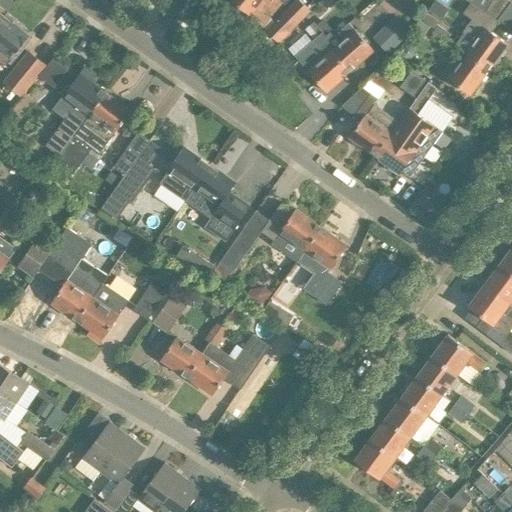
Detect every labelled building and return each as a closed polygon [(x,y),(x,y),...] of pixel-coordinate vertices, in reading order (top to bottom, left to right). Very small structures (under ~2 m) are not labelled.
[(230,0),(250,16),(262,0),(230,0)] [(298,0),(296,0),(266,32),(278,44),(310,12),(298,0)] [(468,0),(471,2),(485,11),(493,0),(468,0)] [(493,0),(485,11),(511,29),(511,3),(507,0),(493,0)] [(511,29),(485,11),(471,2),(463,14),(471,20),(462,33),(463,34),(455,45),(489,70),(508,44),(492,33),(499,23),(511,30),(511,29)] [(434,29),(437,25),(438,23),(424,12),(421,17),(434,29)] [(0,70),(1,71),(11,58),(30,36),(5,16),(0,22),(0,70)] [(421,19),(417,25),(428,33),(432,28),(421,19)] [(392,20),(382,29),(397,45),(407,36),(392,20)] [(315,41),(320,37),(323,33),(316,25),(314,22),(310,26),(305,30),(315,41)] [(326,36),(323,33),(320,37),(332,50),(351,71),(374,51),(355,30),(349,23),(333,37),(330,33),(326,36)] [(447,33),(437,25),(434,29),(430,35),(441,43),(447,33)] [(221,38),(206,56),(225,71),(239,54),(221,38)] [(455,46),(465,53),(447,78),(471,95),(489,70),(455,45),(455,46)] [(351,71),(332,50),(308,71),(327,93),(351,71)] [(29,51),(2,84),(20,98),(46,65),(29,51)] [(41,77),(55,87),(63,77),(68,69),(54,59),(41,77)] [(425,80),(412,71),(404,81),(418,91),(425,80)] [(89,114),(106,91),(81,73),(64,97),(53,111),(65,119),(45,146),(59,156),(73,136),(83,122),(89,114)] [(393,132),(375,156),(401,174),(403,171),(411,177),(443,132),(419,115),(437,89),(428,83),(399,122),(398,123),(392,132),(393,132)] [(392,132),(398,123),(399,122),(375,105),(379,98),(362,87),(341,106),(355,117),(361,121),(349,137),(375,156),(393,132),(392,132)] [(106,91),(89,114),(83,122),(73,136),(92,150),(99,155),(109,141),(132,111),(106,91)] [(77,171),(92,150),(73,136),(59,156),(58,157),(77,171)] [(474,146),(458,167),(471,177),(487,157),(474,146)] [(185,200),(193,188),(194,189),(210,165),(184,147),(168,171),(160,183),(185,200)] [(113,168),(125,176),(125,177),(138,159),(126,150),(113,168)] [(155,170),(138,159),(125,177),(115,192),(130,203),(132,204),(155,170)] [(185,200),(210,217),(207,220),(229,235),(249,207),(229,193),(237,183),(210,165),(194,189),(193,188),(185,200)] [(130,203),(115,192),(102,210),(117,221),(130,203)] [(272,244),(294,259),(297,262),(322,228),(297,210),(294,213),(281,204),(261,233),(273,241),(272,244)] [(0,273),(11,258),(17,249),(0,237),(0,228),(9,216),(20,224),(24,219),(11,209),(9,211),(7,210),(0,219),(0,273)] [(38,269),(63,286),(51,303),(78,322),(104,284),(102,283),(107,275),(82,259),(92,245),(67,227),(54,246),(38,269)] [(348,246),(322,228),(297,262),(314,274),(304,289),(321,301),(334,285),(325,278),(331,270),(348,246)] [(233,272),(256,239),(243,230),(219,262),(231,271),(233,272)] [(40,236),(18,267),(32,278),(38,269),(54,246),(40,236)] [(511,246),(499,265),(511,274),(511,246)] [(216,266),(197,255),(192,263),(210,275),(216,266)] [(231,271),(219,262),(212,272),(225,281),(231,271)] [(484,285),(509,304),(511,299),(511,274),(499,265),(484,285)] [(129,301),(104,284),(78,322),(103,339),(120,314),(129,301)] [(151,284),(133,310),(148,320),(166,294),(151,284)] [(511,323),(500,315),(509,304),(484,285),(468,306),(506,334),(511,325),(511,323)] [(177,288),(171,297),(153,322),(169,333),(192,298),(177,288)] [(221,334),(228,324),(220,318),(213,328),(221,334)] [(214,344),(221,334),(213,328),(206,338),(211,342),(214,344)] [(448,334),(432,355),(457,373),(466,362),(478,371),(485,362),(448,334)] [(160,360),(186,377),(203,353),(177,335),(160,360)] [(211,342),(203,353),(186,377),(213,395),(224,379),(241,389),(263,357),(246,345),(236,359),(214,344),(211,342)] [(432,355),(417,376),(442,395),(457,373),(432,355)] [(30,384),(21,378),(0,364),(0,390),(17,402),(30,384)] [(417,376),(401,397),(427,416),(442,395),(417,376)] [(0,417),(5,421),(17,402),(0,390),(0,417)] [(454,405),(468,415),(475,406),(461,396),(454,405)] [(401,397),(385,418),(411,437),(427,416),(401,397)] [(46,419),(54,407),(44,401),(36,412),(46,419)] [(454,405),(448,414),(462,424),(468,415),(454,405)] [(385,418),(370,439),(396,458),(411,437),(385,418)] [(83,458),(100,471),(128,435),(110,422),(83,458)] [(22,450),(17,446),(0,432),(0,457),(11,465),(22,450)] [(53,450),(28,432),(20,442),(46,460),(53,450)] [(128,435),(100,471),(119,485),(146,448),(128,435)] [(423,446),(438,457),(444,448),(429,438),(423,446)] [(388,470),(396,458),(370,439),(354,460),(394,489),(401,480),(388,470)] [(511,457),(511,446),(510,444),(502,452),(510,460),(511,457)] [(438,457),(423,446),(416,456),(430,466),(432,465),(437,458),(438,457)] [(73,465),(64,459),(58,466),(67,473),(73,465)] [(155,511),(156,511),(183,476),(165,463),(139,497),(129,489),(123,498),(114,509),(115,510),(116,509),(119,511),(128,511),(138,499),(155,511)] [(498,490),(482,475),(473,484),(489,499),(498,490)] [(156,511),(183,511),(201,489),(183,476),(156,511)] [(24,488),(30,492),(39,498),(45,488),(31,479),(24,488)] [(511,488),(510,487),(502,494),(511,503),(511,488)] [(104,502),(114,509),(123,498),(113,490),(104,502)] [(442,511),(452,500),(440,491),(424,511),(426,511),(442,511)] [(452,500),(442,511),(461,511),(468,503),(457,494),(452,500)] [(511,511),(511,503),(502,494),(494,503),(502,511),(511,511)] [(197,511),(209,511),(215,505),(201,495),(192,508),(197,511)] [(111,511),(94,499),(85,511),(111,511)]
